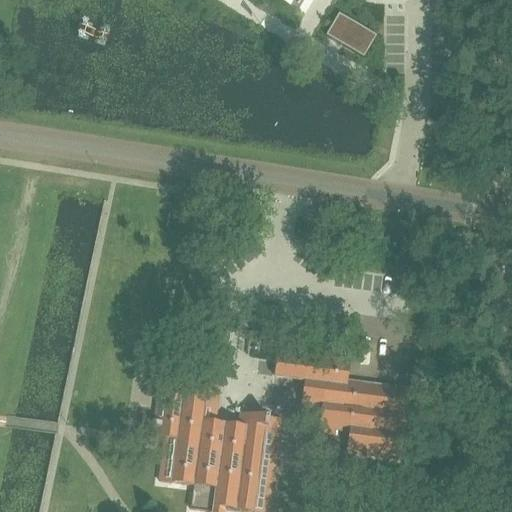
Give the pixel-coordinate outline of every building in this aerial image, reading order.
[(375,37),(336,15),(323,39),(331,44),(362,61),(375,37)] [(346,382),(348,364),(279,354),(275,379),(304,383),(300,408),(321,411),(318,434),(332,436),(333,433),(346,435),(343,454),(395,461),(405,390),(346,382)] [(259,511),(263,493),(269,493),(279,421),(239,415),(237,428),(214,424),(219,391),(159,382),(158,393),(151,439),(164,440),(158,484),(192,489),(189,508),(211,511),(210,511),(222,511),(223,510),(234,511),(259,511)] [(337,459),(338,449),(306,445),(305,455),(337,459)] [(334,480),(335,471),(303,467),(302,476),(334,480)]
